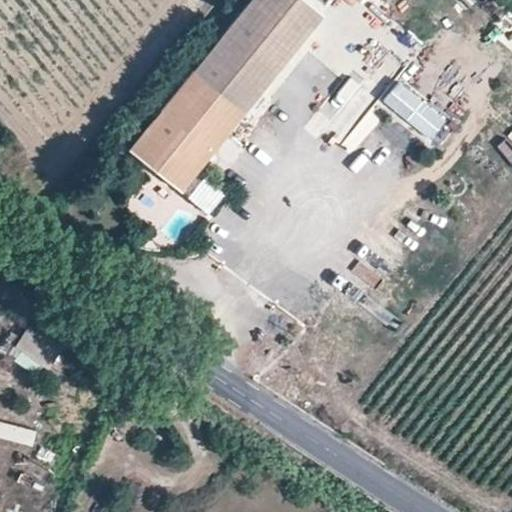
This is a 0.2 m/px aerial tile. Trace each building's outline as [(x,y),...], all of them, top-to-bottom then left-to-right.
[(197,172),(320,14),(302,0),(247,0),(129,150),(181,192),(197,172)] [(511,50),(511,21),(504,16),(490,35),(511,50)] [(399,83),(380,104),(428,147),(447,125),(399,83)] [(338,146),(347,130),(316,112),(307,128),(338,146)] [(368,140),(353,160),(365,169),(380,150),(368,140)] [(189,199),(205,178),(197,172),(181,192),(189,199)] [(344,280),(360,256),(351,250),(335,274),(344,280)] [(10,338),(0,352),(39,380),(60,350),(28,328),(18,344),(10,338)] [(0,436),(29,442),(32,424),(0,418),(0,436)]
